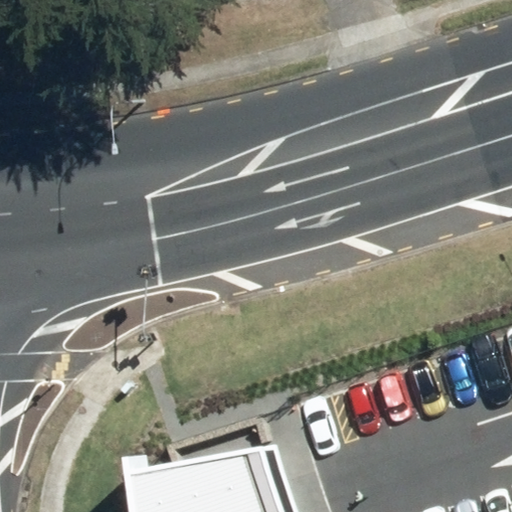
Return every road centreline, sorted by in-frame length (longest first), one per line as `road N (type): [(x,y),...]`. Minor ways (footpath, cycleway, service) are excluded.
road 1 (secondary): [(0,212),(186,193),(511,100)]
road 2 (unknown): [(511,431),(291,493)]
